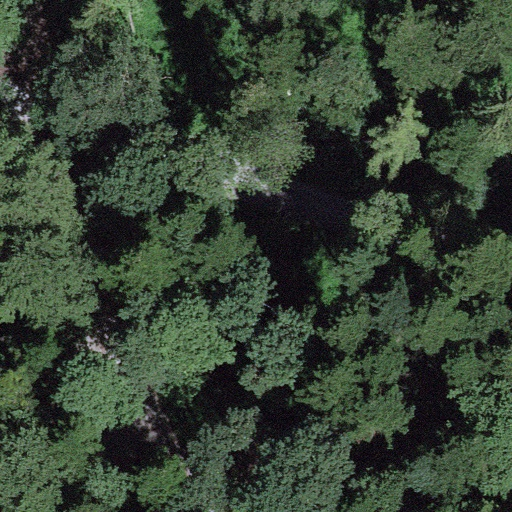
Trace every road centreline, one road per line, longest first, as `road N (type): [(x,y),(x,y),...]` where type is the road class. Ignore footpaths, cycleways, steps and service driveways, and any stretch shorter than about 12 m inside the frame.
road 1 (track): [(511,266),(3,82)]
road 2 (track): [(72,277),(125,425),(183,511)]
road 3 (track): [(3,82),(72,277)]
